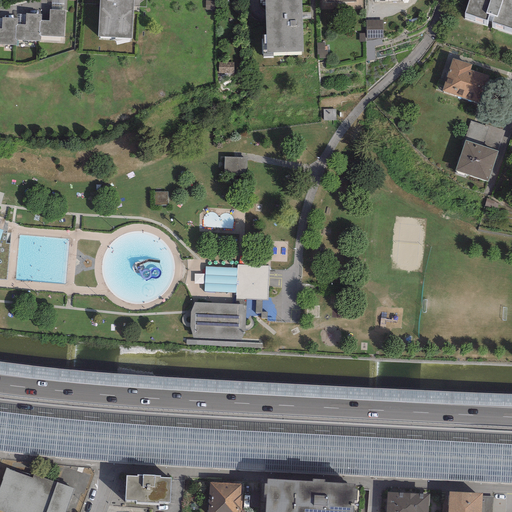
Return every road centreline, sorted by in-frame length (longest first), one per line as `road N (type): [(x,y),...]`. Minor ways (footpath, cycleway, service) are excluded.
road 1 (motorway): [(0,411),(511,445)]
road 2 (primary): [(0,438),(511,471)]
road 3 (motorway): [(511,416),(0,384)]
road 4 (residential): [(377,481),(111,468)]
road 5 (residential): [(377,481),(511,488)]
